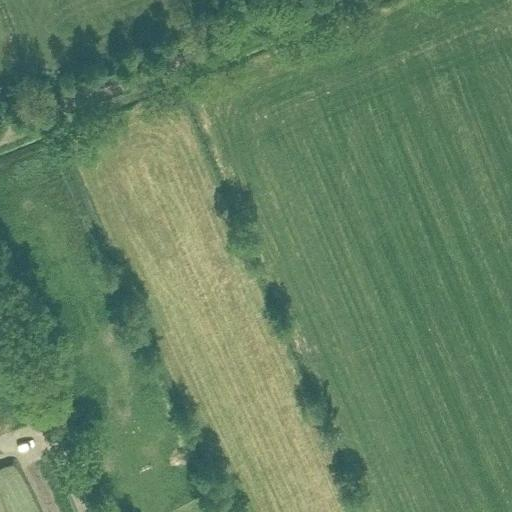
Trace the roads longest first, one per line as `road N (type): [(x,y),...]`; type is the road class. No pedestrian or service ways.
road 1 (track): [(0,127),(318,0)]
road 2 (unclassified): [(88,511),(0,322)]
